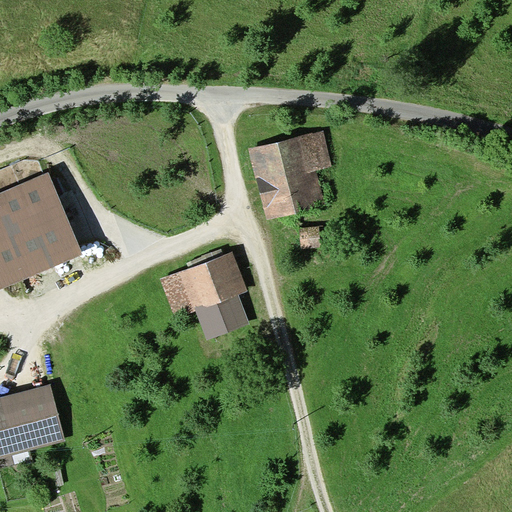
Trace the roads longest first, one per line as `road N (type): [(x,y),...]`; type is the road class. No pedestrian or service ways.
road 1 (track): [(228,94),(225,139),(328,511)]
road 2 (track): [(511,141),(444,116),(228,94)]
road 3 (track): [(228,94),(87,95),(0,121)]
